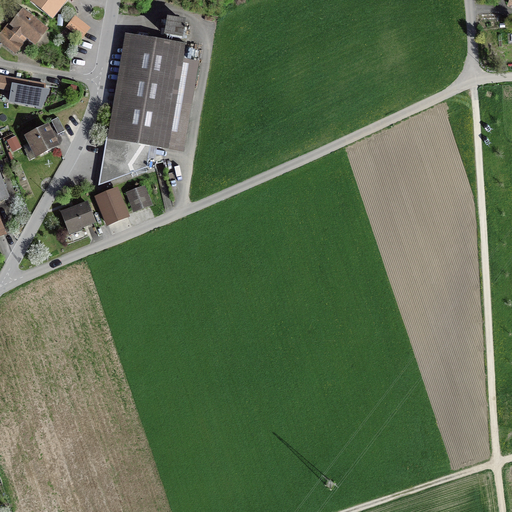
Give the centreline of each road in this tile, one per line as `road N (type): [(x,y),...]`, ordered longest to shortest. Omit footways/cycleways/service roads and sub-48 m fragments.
road 1 (residential): [(0,287),(191,210),(473,79),(468,0)]
road 2 (track): [(502,511),(473,79)]
road 3 (unclassified): [(0,286),(85,133),(99,80)]
road 4 (track): [(349,511),(511,459)]
